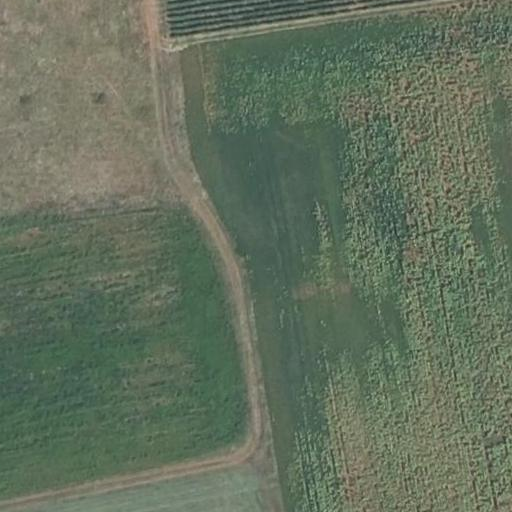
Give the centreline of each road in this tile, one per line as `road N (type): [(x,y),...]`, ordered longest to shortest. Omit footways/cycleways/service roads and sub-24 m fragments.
road 1 (track): [(154,0),(164,135),(217,222),(233,268),(278,511)]
road 2 (track): [(0,507),(268,455)]
